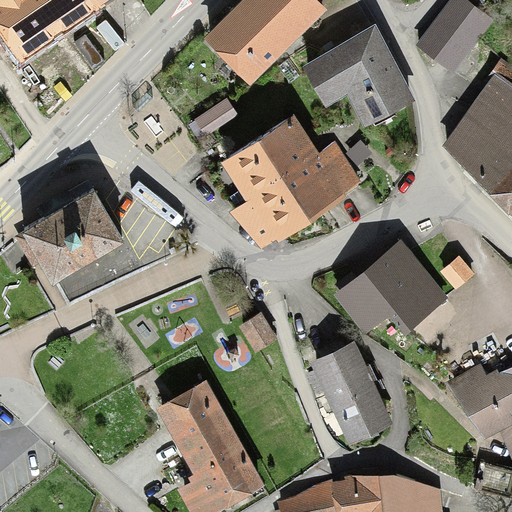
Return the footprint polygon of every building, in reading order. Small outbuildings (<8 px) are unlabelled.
[(22,51),(95,2),(93,0),(0,0),(0,22),(1,25),(0,26),(0,30),(0,32),(4,34),(7,33),(20,53),(22,51)] [(321,3),(324,0),(246,0),(210,35),(249,76),(322,5),(321,3)] [(492,21),(479,10),(468,0),(450,0),(446,5),(419,44),(451,68),(492,21)] [(468,0),(479,10),(487,0),(468,0)] [(409,97),(373,28),(308,66),(326,99),(349,85),(367,120),(409,97)] [(511,66),(505,62),(447,143),(464,162),(511,209),(511,66)] [(153,98),(147,92),(133,106),(140,112),(153,98)] [(197,118),(205,131),(235,112),(226,99),(197,118)] [(236,209),(264,241),(358,180),(333,141),(316,154),(291,115),(228,156),(254,197),(236,209)] [(53,277),(122,237),(93,188),(24,227),(53,277)] [(402,243),(341,292),(368,325),(390,308),(404,325),(443,294),(402,243)] [(443,268),(458,286),(472,274),(457,256),(443,268)] [(257,347),(274,337),(259,312),(243,322),(257,347)] [(387,418),(371,384),(377,381),(368,363),(362,366),(352,345),(316,361),(351,434),(387,418)] [(511,366),(501,372),(511,383),(511,366)] [(487,378),(480,367),(454,381),(459,393),(486,431),(503,421),(511,441),(511,383),(501,372),(487,378)] [(197,511),(198,511),(259,479),(205,382),(162,406),(198,470),(193,473),(196,478),(183,485),(197,511)] [(510,493),(511,486),(511,466),(480,459),(474,484),(510,493)] [(333,485),(338,511),(391,511),(437,506),(438,488),(396,473),(349,475),(351,482),(333,485)] [(338,511),(333,485),(331,480),(318,484),(281,503),(282,507),(274,511),(338,511)]
